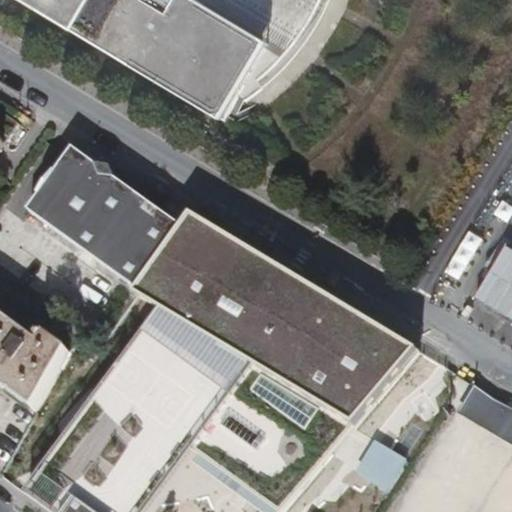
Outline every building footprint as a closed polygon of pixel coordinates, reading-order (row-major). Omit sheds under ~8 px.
[(25,0),(123,59),(126,54),(138,61),(135,66),(166,85),(169,80),(181,87),(178,92),(227,121),(241,99),(273,72),(286,59),(298,45),(304,37),(316,20),(325,0),(25,0)] [(181,87),(169,80),(166,85),(178,92),(181,87)] [(0,112),(0,154),(22,125),(1,111),(0,112)] [(102,169),(81,154),(75,162),(85,169),(102,169)] [(35,216),(141,293),(187,230),(120,182),(113,169),(102,169),(85,169),(75,162),(35,216)] [(420,356),(196,218),(187,230),(141,293),(137,297),(162,315),(27,494),(52,511),(151,511),(190,461),(261,511),(286,511),(341,443),(420,356)] [(511,283),(501,304),(511,309),(511,283)] [(0,386),(39,414),(64,368),(72,354),(37,328),(30,337),(0,315),(0,386)] [(511,409),(475,388),(461,412),(511,442),(511,409)]
